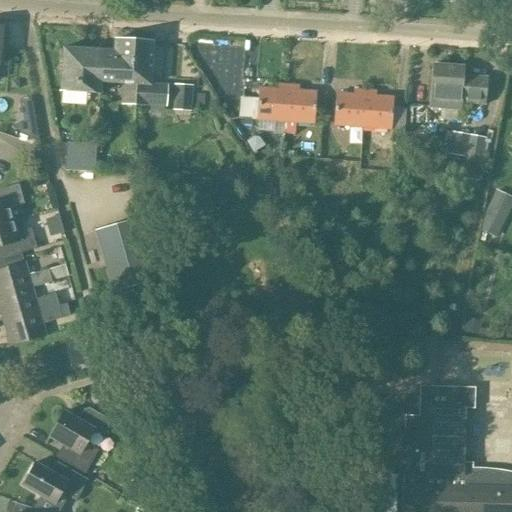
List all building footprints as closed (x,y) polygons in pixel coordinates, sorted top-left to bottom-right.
[(121,106),(131,106),(135,42),(114,41),(113,52),(102,51),(100,82),(123,84),(121,106)] [(150,86),(153,44),(135,42),(131,106),(166,109),(167,87),(150,86)] [(100,82),(102,51),(63,49),(60,91),(98,93),(99,82),(100,82)] [(485,105),(487,79),(463,77),(464,68),(432,65),(429,108),(461,111),(462,103),(485,105)] [(193,85),(175,84),(172,109),(191,111),(193,85)] [(285,122),(288,87),(277,86),(277,91),(259,90),(259,96),(257,118),(257,120),(285,122)] [(299,87),(288,87),(285,122),(314,124),(316,94),(298,92),(299,87)] [(362,128),(365,92),(354,91),(354,96),(336,95),(334,126),(362,128)] [(376,93),(365,92),(362,128),(391,130),(393,99),(375,98),(376,93)] [(241,117),(257,118),(259,96),(243,95),(241,117)] [(38,142),(34,117),(24,123),(13,129),(25,136),(38,142)] [(448,155),(464,158),(460,179),(479,182),(487,139),(452,133),(448,155)] [(94,173),(95,158),(66,156),(65,171),(94,173)] [(0,225),(12,222),(9,210),(24,205),(18,185),(18,184),(0,189),(0,225)] [(511,198),(496,191),(484,215),(481,231),(495,239),(511,205),(511,198)] [(60,215),(46,219),(51,236),(65,232),(60,215)] [(114,291),(152,280),(135,221),(97,232),(114,291)] [(31,229),(15,234),(12,222),(0,225),(0,247),(18,242),(21,253),(26,252),(37,249),(31,229)] [(0,298),(31,289),(52,283),(48,270),(28,276),(24,264),(0,270),(0,298)] [(31,289),(0,298),(0,308),(4,323),(67,305),(66,305),(59,307),(55,294),(35,300),(31,289)] [(353,312),(359,308),(348,292),(336,299),(352,323),(358,319),(353,312)] [(67,305),(4,323),(11,347),(45,337),(41,325),(70,317),(67,305)] [(405,431),(400,431),(399,477),(403,477),(401,511),(511,511),(511,472),(491,470),(472,469),(472,464),(462,463),(464,408),(473,408),(474,388),(420,386),(419,416),(405,416),(405,431)] [(49,438),(63,445),(56,457),(85,474),(98,451),(86,444),(93,431),(96,433),(100,434),(104,433),(108,430),(109,426),(109,423),(108,420),(105,418),(88,408),(83,410),(77,421),(63,413),(49,438)] [(43,511),(58,511),(68,496),(77,501),(88,480),(64,467),(58,477),(34,464),(21,486),(40,496),(33,508),(43,511)]
